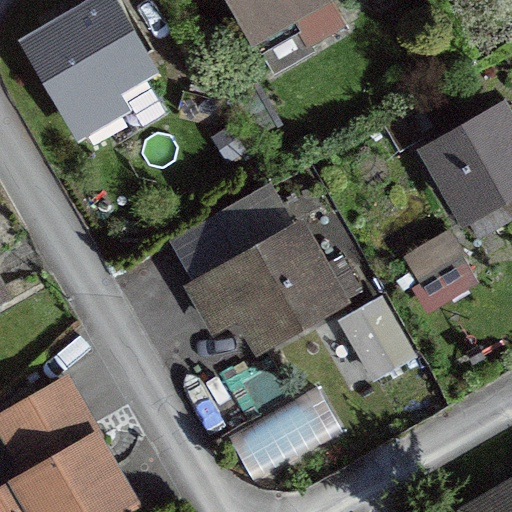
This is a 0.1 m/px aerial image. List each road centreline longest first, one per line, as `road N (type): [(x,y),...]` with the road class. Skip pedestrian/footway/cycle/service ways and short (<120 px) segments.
road 1 (residential): [(0,136),(213,511)]
road 2 (residential): [(298,511),(511,400)]
